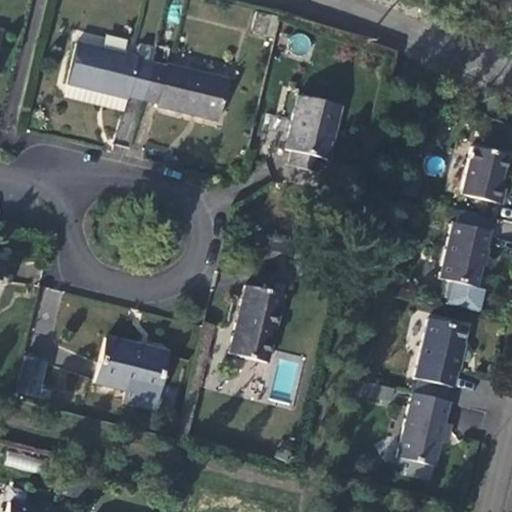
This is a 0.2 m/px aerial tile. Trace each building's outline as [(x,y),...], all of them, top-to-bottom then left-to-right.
[(127,94),(140,97),(149,59),(64,39),(55,81),(126,97),(127,94)] [(232,77),(149,59),(140,97),(153,100),(153,103),(223,119),(232,77)] [(123,108),(126,97),(55,81),(52,92),(123,108)] [(331,186),(349,119),(307,108),(293,161),(303,163),(299,178),(331,186)] [(475,207),(511,216),(511,165),(487,159),(475,207)] [(467,236),(454,291),(491,299),(496,278),(499,279),(504,259),(501,258),(504,244),(467,236)] [(0,322),(1,323),(9,282),(0,280),(0,322)] [(278,377),(294,312),(254,302),(238,367),(278,377)] [(430,389),(467,398),(470,384),(473,385),(477,365),(475,365),(481,340),(444,331),(430,389)] [(174,367),(112,353),(102,397),(134,405),(131,417),(161,424),(174,367)] [(54,378),(35,374),(28,409),(48,413),(54,378)] [(405,413),(408,403),(389,398),(387,405),(389,409),(405,413)] [(459,435),(463,416),(427,408),(412,470),(426,474),(422,488),(444,493),(454,455),(460,456),(465,437),(459,435)] [(4,465),(38,472),(41,459),(7,452),(4,465)] [(69,507),(85,511),(89,493),(73,489),(69,507)]
